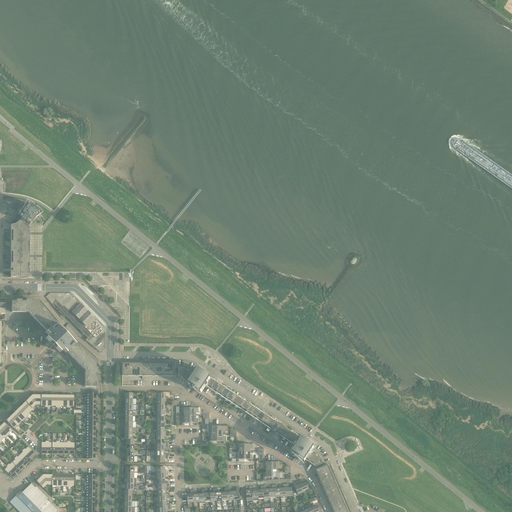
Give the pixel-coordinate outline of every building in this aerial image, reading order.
[(4,204),(4,222),(4,277),(10,277),(21,277),(21,279),(22,279),(23,279),(25,279),(26,278),(27,278),(28,278),(29,277),(42,277),(42,272),(42,232),(42,227),(42,226),(42,225),(42,224),(42,223),(42,222),(41,222),(41,221),(41,220),(40,219),(40,218),(39,218),(39,217),(39,216),(38,216),(39,215),(40,215),(40,214),(39,214),(39,213),(38,212),(37,211),(37,210),(36,210),(35,209),(34,208),(33,208),(33,207),(32,207),(32,206),(31,206),(30,205),(29,205),(29,204),(28,204),(27,204),(27,203),(26,203),(25,203),(25,204),(24,204),(23,204),(22,203),(21,203),(20,203),(19,202),(18,202),(17,202),(16,202),(15,202),(14,202),(13,202),(12,202),(11,202),(4,201),(4,204)] [(46,297),(52,305),(54,304),(87,338),(85,340),(101,353),(105,349),(105,331),(93,319),(94,318),(70,293),(50,293),(46,297)] [(46,338),(53,346),(60,352),(63,350),(66,353),(67,352),(85,370),(85,387),(96,387),(96,364),(93,360),(91,361),(75,344),(76,343),(78,341),(74,338),(71,340),(65,334),(61,330),(58,327),(60,324),(57,320),(55,322),(56,322),(55,323),(38,306),(39,305),(35,301),(12,301),(12,312),(28,313),(46,331),(45,332),(48,335),(46,338)] [(122,363),(122,375),(175,375),(175,363),(122,363)] [(198,369),(195,373),(194,375),(184,368),(179,368),(179,376),(189,383),(188,384),(201,393),(206,386),(211,378),(211,377),(206,374),(206,373),(206,372),(205,372),(204,372),(199,369),(198,369)] [(206,386),(211,389),(216,381),(211,378),(206,386)] [(216,381),(211,389),(216,393),(221,385),(216,381)] [(221,385),(216,393),(221,396),(226,388),(221,385)] [(226,388),(221,396),(226,399),(231,391),(226,388)] [(231,391),(226,399),(231,403),(236,395),(231,391)] [(32,395),(26,401),(33,408),(36,405),(32,395)] [(41,395),(32,395),(36,405),(41,405),(41,395)] [(236,395),(231,403),(236,406),(241,398),(236,395)] [(241,398),(236,406),(241,409),(246,401),(241,398)] [(26,401),(22,405),(30,413),(32,411),(33,411),(34,410),(33,408),(26,401)] [(246,401),(241,409),(246,413),(251,405),(246,401)] [(22,405),(18,409),(27,418),(28,417),(27,416),(30,413),(22,405)] [(251,405),(246,413),(251,416),(256,408),(251,405)] [(256,408),(251,416),(256,419),(261,411),(256,408)] [(18,409),(14,413),(22,421),(24,418),(25,419),(27,418),(18,409)] [(261,411),(256,419),(261,423),(266,415),(261,411)] [(14,413),(10,416),(19,425),(20,424),(19,423),(22,421),(14,413)] [(266,415),(261,423),(266,426),(271,418),(266,415)] [(19,425),(10,416),(6,420),(14,428),(17,426),(18,427),(19,425)] [(190,416),(184,416),(184,419),(182,419),(182,426),(184,426),(184,423),(190,423),(190,416)] [(271,418),(266,426),(271,429),(276,421),(271,418)] [(276,421),(271,429),(276,433),(281,425),(276,421)] [(4,422),(0,426),(9,435),(10,434),(9,433),(12,431),(4,422)] [(281,425),(276,433),(281,436),(286,428),(281,425)] [(0,426),(0,434),(4,438),(7,436),(8,437),(9,435),(0,426)] [(286,428),(281,436),(286,439),(291,431),(286,428)] [(291,431),(286,439),(291,443),(296,434),(291,431)] [(217,434),(211,434),(211,437),(209,437),(209,444),(212,444),(212,441),(217,442),(217,434)] [(296,434),(291,443),(296,446),(301,438),(296,434)] [(296,446),(291,453),(305,462),(306,460),(316,467),(323,464),(321,459),(311,452),(315,447),(314,445),(310,442),(309,441),(308,441),(308,440),(307,440),(302,437),(301,438),(296,446)] [(24,449),(23,450),(32,459),(36,455),(28,447),(25,450),(24,449)] [(23,452),(20,455),(28,463),(32,459),(23,450),(22,451),(23,452)] [(244,452),(238,452),(238,455),(236,455),(236,459),(236,462),(239,462),(239,459),(244,460),(244,452)] [(244,452),(244,460),(250,460),(250,462),(252,462),(252,455),(250,455),(250,452),(244,452)] [(17,456),(15,457),(24,466),(28,463),(20,455),(18,457),(17,456)] [(15,460),(12,462),(20,470),(24,466),(15,457),(14,459),(15,460)] [(9,464),(8,465),(16,474),(20,470),(12,462),(10,465),(9,464)] [(348,511),(328,464),(317,469),(335,511),(348,511)] [(16,474),(8,465),(6,466),(7,467),(5,470),(12,478),(16,474)] [(272,470),(266,470),(266,473),(264,473),(263,480),(266,480),(266,478),(271,478),(272,470)] [(47,485),(43,475),(36,481),(43,488),(47,485)] [(52,475),(43,475),(47,485),(52,485),(52,475)] [(301,481),(299,482),(304,492),(309,490),(307,485),(306,483),(303,484),(301,481)] [(292,488),(292,495),(293,495),(297,493),(298,495),(304,492),(299,482),(297,483),(298,486),(295,487),(292,488)] [(16,496),(10,502),(19,511),(55,511),(57,510),(57,511),(46,500),(48,499),(46,500),(35,488),(36,487),(34,488),(31,484),(22,493),(21,491),(18,494),(18,493),(15,495),(16,496)] [(317,497),(309,500),(312,507),(313,511),(323,511),(320,504),(314,506),(312,502),(318,499),(317,497)]
